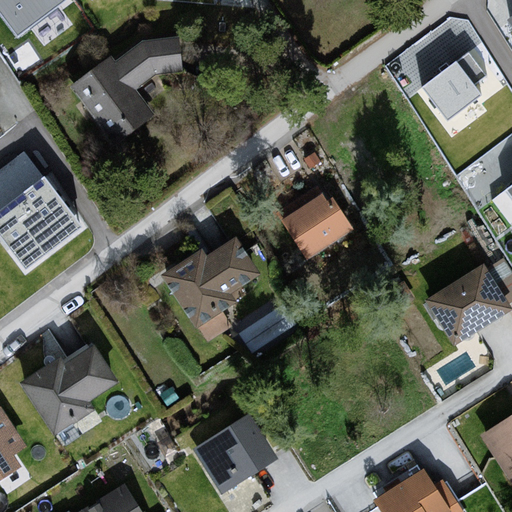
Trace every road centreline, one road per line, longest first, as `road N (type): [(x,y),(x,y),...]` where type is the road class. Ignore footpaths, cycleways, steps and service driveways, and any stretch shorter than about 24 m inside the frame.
road 1 (residential): [(443,0),(0,335)]
road 2 (residential): [(508,365),(273,511)]
